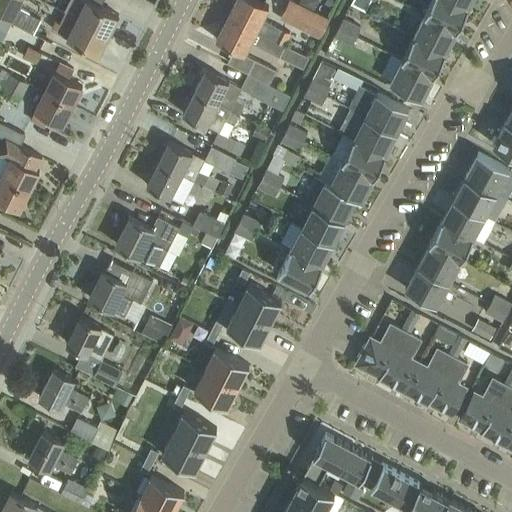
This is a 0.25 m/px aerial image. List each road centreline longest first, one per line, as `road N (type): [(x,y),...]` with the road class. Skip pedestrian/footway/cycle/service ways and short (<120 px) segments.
road 1 (residential): [(306,363),(357,276),(358,253),(456,90),(489,77),(511,35)]
road 2 (secondary): [(0,345),(176,0)]
road 3 (residential): [(306,363),(511,478)]
road 4 (residential): [(224,511),(306,363)]
